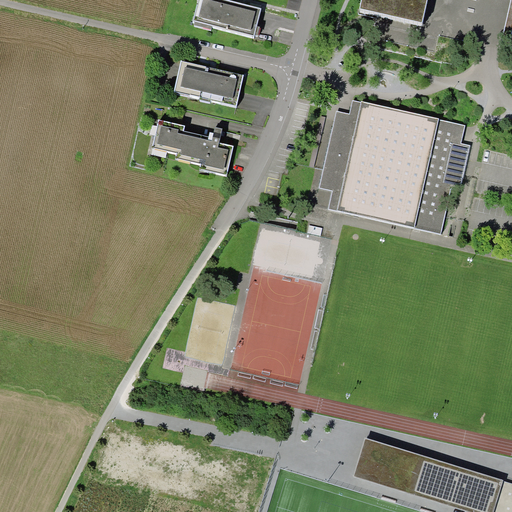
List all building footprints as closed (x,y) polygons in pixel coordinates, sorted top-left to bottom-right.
[(219,0),(199,0),(193,24),(254,39),(261,11),(219,0)] [(361,0),(358,14),(420,28),(426,0),(361,0)] [(511,0),(510,0),(500,46),(509,48),(511,32),(511,0)] [(181,63),(174,94),(235,108),(242,77),(181,63)] [(470,146),(462,145),(466,126),(354,102),(351,116),(339,113),(322,191),(334,194),(330,211),(442,235),(452,190),(460,191),(470,146)] [(309,165),(314,166),(320,141),(325,117),(320,116),(309,165)] [(199,171),(225,177),(232,149),(218,146),(221,132),(214,130),(212,140),(182,134),(183,129),(157,123),(151,150),(175,156),(173,161),(200,167),(199,171)] [(471,208),(477,179),(472,178),(469,193),(466,207),(471,208)] [(511,511),(511,481),(363,436),(352,473),(481,511),(511,511)]
